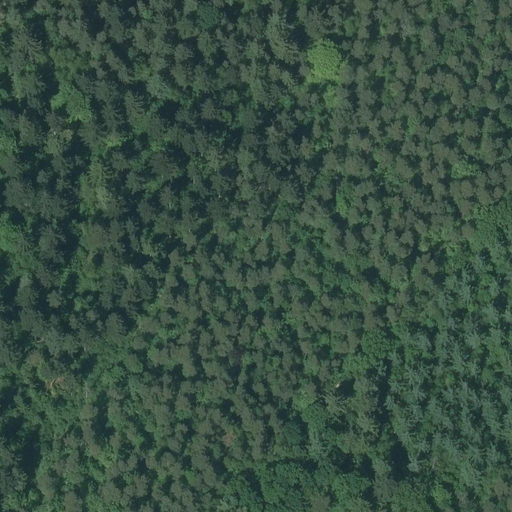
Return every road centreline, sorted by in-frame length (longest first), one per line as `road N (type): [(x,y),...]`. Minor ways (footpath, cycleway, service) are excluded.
road 1 (track): [(306,0),(368,353)]
road 2 (track): [(368,353),(210,511)]
